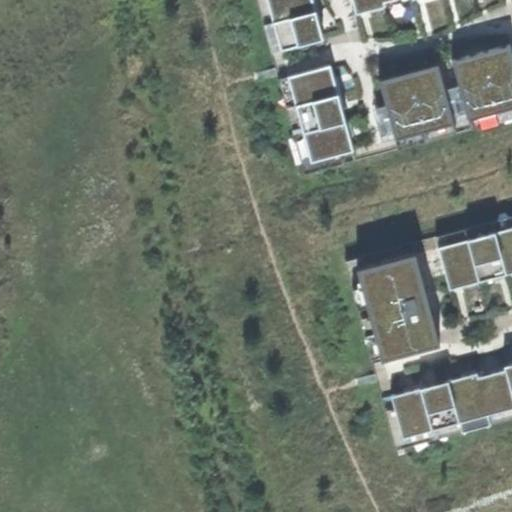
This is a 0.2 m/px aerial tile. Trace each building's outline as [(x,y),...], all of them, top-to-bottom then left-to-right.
[(256,0),(276,71),(304,173),(511,116),(511,106),(468,119),(454,123),(395,139),(353,150),(311,161),(288,76),(286,68),(281,49),(267,0),(256,0)] [(267,0),(281,49),(323,38),(320,25),(312,0),(267,0)] [(312,0),(320,25),(324,24),(323,20),(317,0),(312,0)] [(352,0),(356,13),(361,12),(366,10),(370,9),(383,5),(385,5),(384,1),(388,0),(352,0)] [(372,15),(385,12),(383,5),(370,9),(372,15)] [(461,90),(468,119),(511,106),(511,50),(510,44),(452,59),(461,90)] [(388,112),(395,139),(454,123),(438,63),(379,79),(388,112)] [(288,76),(311,161),(353,150),(350,137),(345,122),(342,109),(333,78),(330,65),(288,76)] [(338,77),(333,78),(342,109),(346,108),(345,104),(339,80),(338,77)] [(350,120),(345,122),(350,137),(354,136),(353,132),(350,120)] [(511,215),(344,261),(376,377),(396,449),(511,417),(511,407),(403,438),(391,395),(386,374),(381,359),(356,268),(415,252),(438,246),(511,225),(511,215)] [(444,269),(450,288),(462,285),(478,281),(496,275),(502,274),(510,272),(511,270),(511,225),(438,246),(444,269)] [(415,252),(356,268),(381,359),(440,343),(422,280),(420,271),(415,252)] [(479,287),(478,281),(462,285),(464,291),(473,288),(479,287)] [(404,391),(391,395),(403,438),(511,407),(511,361),(503,364),(504,368),(489,372),(477,376),(476,371),(461,376),(436,383),(404,391)] [(459,371),(461,376),(476,371),(475,367),(465,370),(459,371)] [(403,387),(404,391),(436,383),(435,378),(428,380),(408,386),(403,387)]
